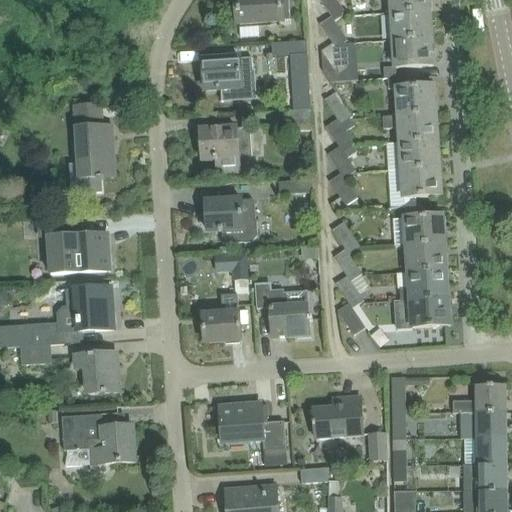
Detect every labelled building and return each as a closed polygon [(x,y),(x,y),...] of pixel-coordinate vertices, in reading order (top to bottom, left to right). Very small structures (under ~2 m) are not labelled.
[(289,0),(237,0),(239,25),(240,25),(241,39),(259,38),(259,24),(283,22),(291,22),(290,13),(289,0)] [(319,0),(332,18),(335,23),(347,15),(336,0),(319,0)] [(391,0),(392,15),(430,12),(429,0),(391,0)] [(394,42),(432,39),(430,12),(392,15),(394,42)] [(332,18),(321,26),(334,45),(337,50),(348,43),(335,23),(332,18)] [(433,66),(432,39),(394,42),(395,69),(434,67),(434,66),(433,66)] [(291,57),(308,55),(307,42),(272,45),(273,58),(291,57)] [(337,50),(334,45),(322,53),(338,77),(350,70),(337,50)] [(308,55),(291,57),(294,112),(311,111),(308,55)] [(221,92),(221,91),(242,90),(241,74),(253,73),(252,59),(205,62),(206,92),(218,91),(218,92),(221,92)] [(397,90),(399,118),(436,115),(435,89),(435,87),(415,88),(397,90)] [(242,90),(221,91),(221,92),(222,103),(243,102),(242,90)] [(337,94),(325,102),(338,122),(338,121),(341,126),(342,126),(350,120),(353,119),(344,104),(337,94)] [(81,180),(72,181),(73,195),(83,195),(103,194),(102,181),(104,181),(104,179),(115,179),(114,160),(112,160),(112,148),(114,148),(113,140),(112,128),(103,129),(102,107),(75,108),(76,130),(79,130),(79,131),(81,165),(83,165),(83,178),(82,178),(82,180),(81,180)] [(286,124),(312,123),(311,111),(294,112),(285,112),(286,124)] [(436,115),(399,118),(383,119),(384,130),(400,129),(401,145),(438,142),(436,115)] [(338,122),(327,129),(340,149),(343,154),(352,147),(354,146),(346,133),(355,127),(351,122),(350,120),(342,126),(341,126),(338,121),(338,122)] [(240,176),(239,159),(253,158),(251,129),(201,132),(203,162),(215,161),(215,162),(218,162),(219,178),(240,176)] [(402,172),(440,169),(438,142),(401,145),(402,172)] [(356,154),(352,147),(343,154),(340,149),(328,157),(342,176),(345,181),(356,173),(348,160),(356,154)] [(442,196),(440,169),(402,172),(404,200),(422,198),(442,197),(442,196)] [(345,181),(342,176),(330,184),(346,208),(358,200),(345,181)] [(280,197),(314,194),(313,181),(279,183),(280,197)] [(226,202),(206,204),(208,233),(220,232),(220,234),(222,234),(223,245),(244,244),(252,243),(258,237),(257,222),(256,204),(252,201),(243,201),(226,202)] [(395,248),(408,248),(445,245),(443,219),(444,219),(444,217),(424,219),(393,220),(395,248)] [(77,220),(81,220),(81,219),(40,221),(40,223),(42,223),(42,225),(43,239),(49,238),(49,242),(51,242),(52,262),(55,262),(56,272),(51,272),(52,276),(64,276),(111,272),(110,256),(108,256),(107,237),(109,237),(109,235),(89,237),(78,238),(77,220)] [(350,257),(361,249),(345,225),(333,233),(346,251),(350,257)] [(410,275),(447,272),(445,245),(408,248),(410,275)] [(307,259),(319,258),(319,246),(306,247),(307,259)] [(350,257),(346,251),(335,259),(348,278),(352,284),(363,276),(350,257)] [(221,259),(216,259),(218,273),(235,271),(236,281),(248,280),(246,257),(230,258),(221,259)] [(402,302),(412,302),(448,299),(447,272),(410,275),(411,290),(401,290),(402,302)] [(352,284),(348,278),(336,286),(349,306),(353,311),(365,303),(352,284)] [(271,310),(272,320),(273,340),(298,338),(298,340),(312,339),(311,326),(310,326),(309,323),(313,323),(313,319),(311,319),(310,307),(308,307),(308,295),(304,295),(304,294),(286,295),(286,296),(284,296),(284,294),(270,295),(270,287),(255,288),(257,311),(271,310)] [(25,333),(0,335),(0,350),(15,350),(21,349),(51,347),(50,332),(58,332),(58,335),(79,334),(83,333),(95,333),(115,331),(114,315),(113,289),(112,288),(92,290),(76,291),(66,291),(67,308),(62,308),(57,315),(58,324),(24,327),(25,333)] [(223,315),(204,316),(206,345),(242,342),(238,296),(237,296),(222,297),(223,315)] [(402,302),(395,303),(397,331),(413,330),(451,327),(451,326),(450,326),(448,299),(412,302),(402,302)] [(353,311),(349,306),(338,313),(354,338),(366,330),(353,311)] [(22,367),(52,365),(51,347),(21,349),(22,367)] [(120,394),(117,355),(76,357),(77,371),(86,371),(88,397),(120,394)] [(394,416),(407,416),(406,380),(393,380),(394,416)] [(494,388),(495,387),(489,387),(489,388),(478,388),(479,403),(454,403),(454,415),(461,415),(475,414),(475,415),(506,415),(505,388),(494,388)] [(363,438),(362,418),(361,398),(334,400),(335,409),(314,411),(315,424),(314,424),(314,428),(316,428),(316,441),(363,438)] [(238,408),(220,409),(223,444),(224,444),(264,441),(265,451),(266,468),(288,466),(286,450),(285,423),(268,424),(268,420),(269,420),(268,407),(262,407),(262,406),(261,406),(261,408),(238,409),(238,408)] [(475,415),(475,414),(461,415),(461,440),(464,441),(464,442),(506,441),(506,415),(475,415)] [(104,429),(103,416),(63,418),(65,452),(68,452),(68,456),(66,467),(92,466),(92,468),(93,467),(93,466),(136,463),(133,427),(104,429)] [(395,431),(407,431),(407,416),(394,416),(395,431)] [(370,465),(388,464),(387,435),(369,435),(370,465)] [(506,441),(464,442),(465,468),(507,467),(506,441)] [(394,469),(407,468),(407,457),(394,457),(394,469)] [(476,468),(465,468),(465,480),(471,480),(471,494),(480,494),(507,494),(507,467),(476,468)] [(394,484),(407,484),(407,468),(394,469),(394,484)] [(302,485),(329,483),(330,469),(301,472),(302,485)] [(342,511),(343,500),(338,499),(338,484),(330,483),(329,511),(342,511)] [(228,511),(279,511),(277,488),(227,492),(228,511)] [(395,494),(394,511),(415,511),(415,494),(395,494)] [(465,511),(507,511),(507,494),(480,494),(465,494),(465,511)]
